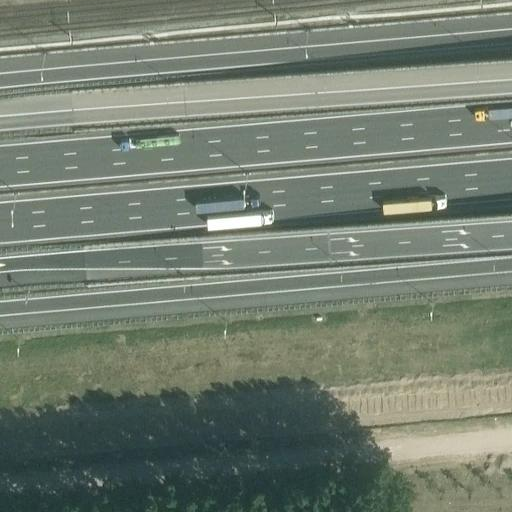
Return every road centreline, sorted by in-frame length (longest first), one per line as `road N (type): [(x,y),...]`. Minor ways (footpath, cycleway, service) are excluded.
road 1 (motorway): [(0,266),(511,221)]
road 2 (motorway): [(511,36),(0,81)]
road 3 (motorway): [(511,119),(0,163)]
road 4 (motorway): [(511,81),(0,124)]
road 5 (motorway): [(0,224),(511,181)]
road 6 (motorway): [(0,309),(511,273)]
